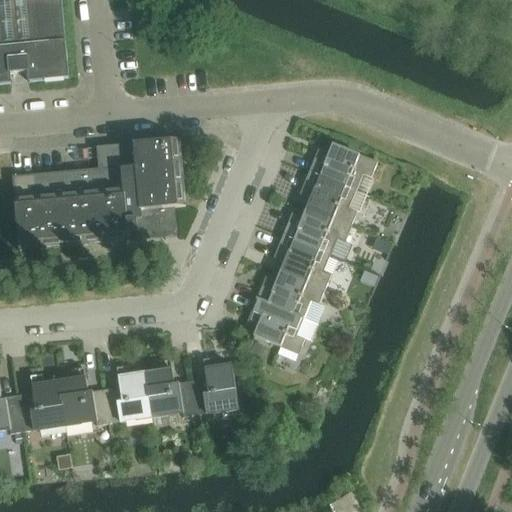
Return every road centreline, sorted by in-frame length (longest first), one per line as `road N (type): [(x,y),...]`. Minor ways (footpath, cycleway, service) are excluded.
road 1 (residential): [(0,325),(189,306),(273,102)]
road 2 (secondary): [(511,272),(414,511)]
road 3 (residential): [(273,102),(351,95),(511,165)]
road 4 (residential): [(111,118),(273,102)]
road 5 (secondary): [(457,511),(511,377)]
